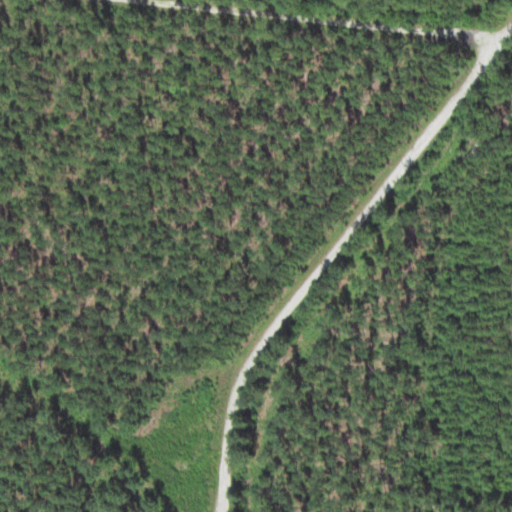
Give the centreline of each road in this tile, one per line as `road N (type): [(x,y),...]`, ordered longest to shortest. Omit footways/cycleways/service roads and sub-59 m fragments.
road 1 (residential): [(511,10),(471,49),(429,121),(255,333),(239,511)]
road 2 (residential): [(67,0),(471,49)]
